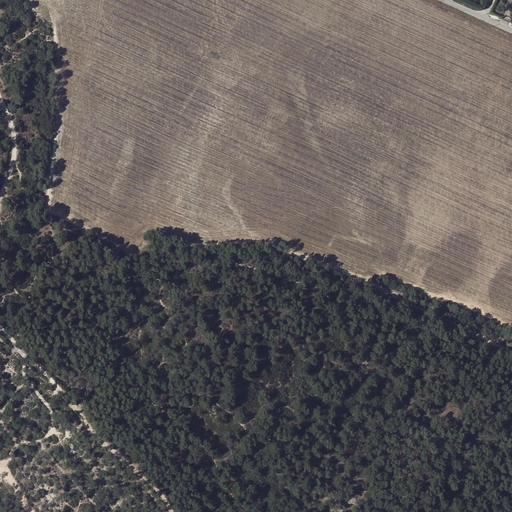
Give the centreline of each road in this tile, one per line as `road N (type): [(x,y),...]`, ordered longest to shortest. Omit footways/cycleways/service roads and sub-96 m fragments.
road 1 (track): [(172,511),(0,324)]
road 2 (track): [(29,357),(25,373),(43,394),(52,434),(17,445),(5,474),(31,511)]
